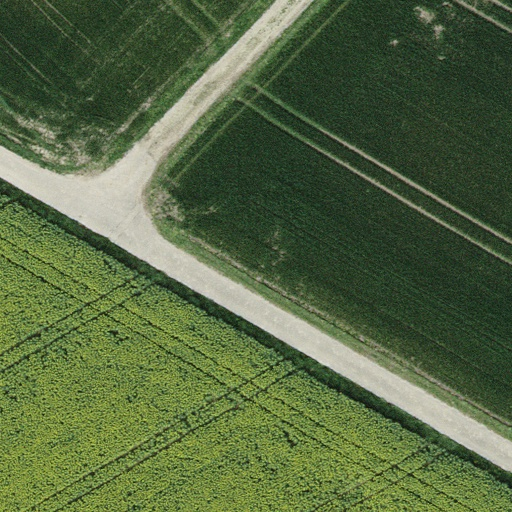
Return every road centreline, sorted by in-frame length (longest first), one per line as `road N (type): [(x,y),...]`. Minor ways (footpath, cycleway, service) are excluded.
road 1 (track): [(0,165),(511,466)]
road 2 (track): [(93,221),(310,0)]
